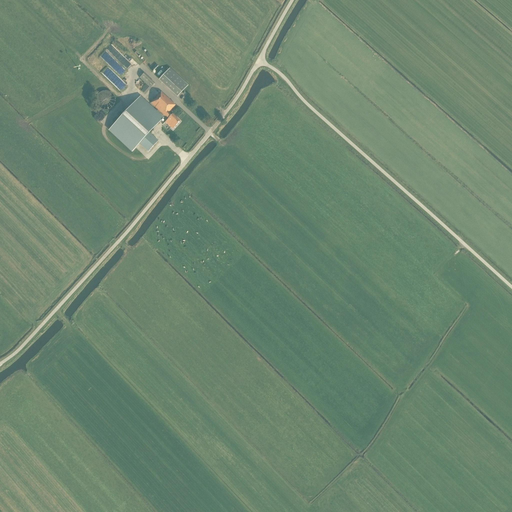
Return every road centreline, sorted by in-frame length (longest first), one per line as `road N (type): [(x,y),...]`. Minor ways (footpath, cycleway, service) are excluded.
road 1 (unclassified): [(0,366),(112,248),(259,62)]
road 2 (unclassified): [(511,287),(280,72),(259,62)]
